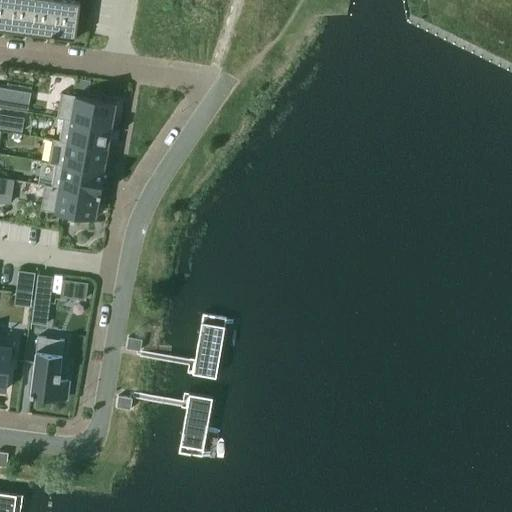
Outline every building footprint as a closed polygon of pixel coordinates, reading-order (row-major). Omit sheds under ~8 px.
[(13,0),(0,0),(0,29),(10,30),(13,0)] [(35,0),(13,0),(10,30),(31,33),(35,0)] [(53,36),(57,0),(35,0),(31,33),(53,36)] [(57,0),(53,36),(76,39),(81,1),(75,0),(57,0)] [(61,91),(57,117),(64,118),(110,126),(115,101),(61,91)] [(0,112),(0,126),(22,131),(25,117),(0,112)] [(64,118),(60,139),(106,147),(110,126),(64,118)] [(53,137),(49,162),(56,163),(56,161),(102,170),(106,147),(60,139),(53,137)] [(52,184),(52,186),(98,194),(100,195),(105,170),(102,170),(56,161),(56,163),(52,184)] [(45,183),(41,208),(55,211),(94,218),(98,194),(52,186),(52,184),(45,183)] [(19,269),(16,291),(32,293),(35,271),(19,269)] [(64,280),(62,290),(86,293),(87,283),(64,280)] [(33,321),(47,322),(50,299),(36,298),(33,321)] [(226,317),(203,313),(193,373),(216,377),(226,317)] [(0,387),(7,389),(14,337),(0,335),(0,387)] [(38,335),(30,394),(65,398),(68,379),(60,378),(65,339),(38,335)] [(142,339),(128,337),(127,348),(140,350),(142,339)] [(212,398),(189,394),(179,453),(202,457),(212,398)] [(119,395),(117,406),(130,409),(132,398),(119,395)] [(0,450),(0,464),(7,466),(8,452),(0,450)] [(0,511),(33,511),(36,497),(0,491),(0,511)]
